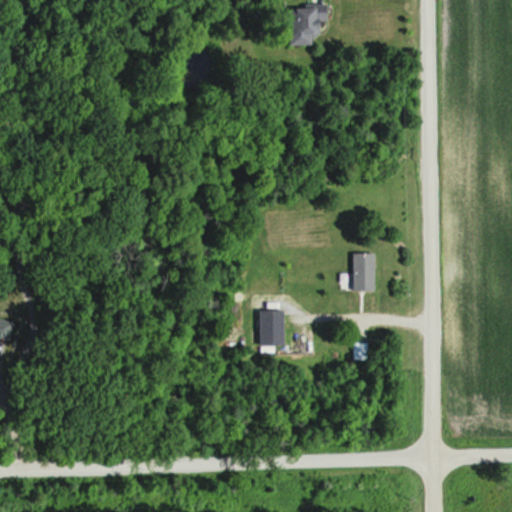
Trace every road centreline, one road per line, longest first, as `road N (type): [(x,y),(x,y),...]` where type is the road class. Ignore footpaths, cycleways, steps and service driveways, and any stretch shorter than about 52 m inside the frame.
road 1 (residential): [(0,467),(511,453)]
road 2 (residential): [(428,511),(426,0)]
